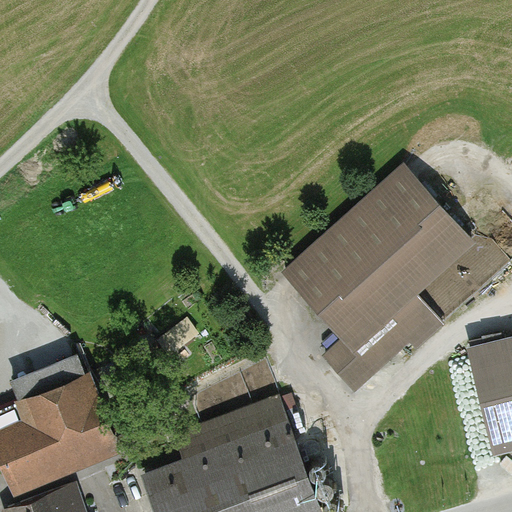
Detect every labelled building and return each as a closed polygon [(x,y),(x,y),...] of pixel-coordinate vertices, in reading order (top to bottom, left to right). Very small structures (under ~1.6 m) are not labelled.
[(442,323),(416,294),(476,242),(408,165),(287,271),(347,339),(327,356),(360,394),(442,323)] [(172,353),(203,329),(191,314),(160,337),(172,353)] [(511,341),(467,353),(494,461),(511,456),(511,341)] [(0,442),(18,490),(122,450),(93,374),(0,409),(0,442)] [(146,475),(160,511),(322,511),(278,397),(174,437),(183,461),(146,475)] [(91,511),(80,483),(6,511),(91,511)]
